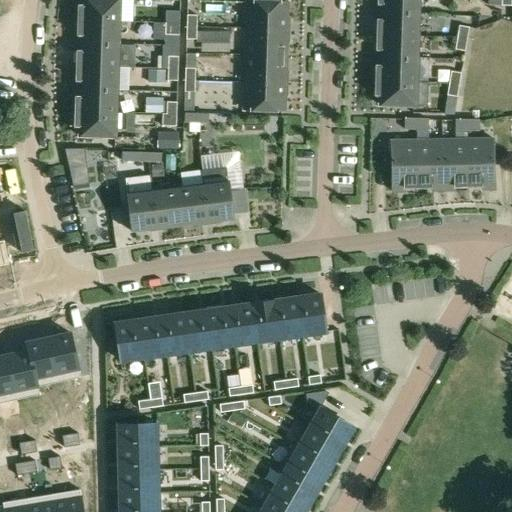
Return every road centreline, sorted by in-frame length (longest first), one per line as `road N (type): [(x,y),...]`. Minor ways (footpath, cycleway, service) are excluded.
road 1 (residential): [(344,511),(471,290),(476,232)]
road 2 (residential): [(58,288),(24,89),(33,0)]
road 3 (residential): [(327,251),(58,288)]
road 4 (residential): [(331,0),(327,251)]
road 5 (residential): [(476,232),(439,230),(327,251)]
